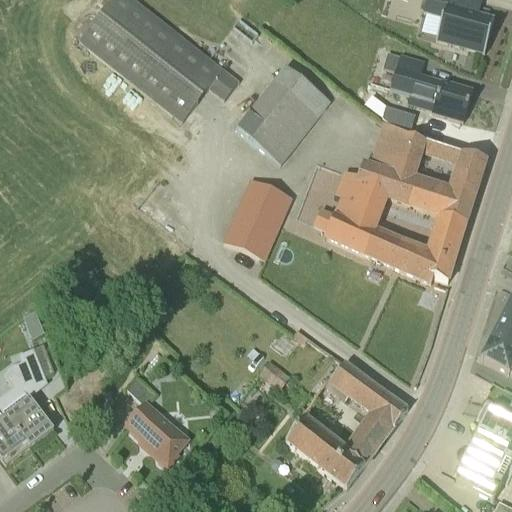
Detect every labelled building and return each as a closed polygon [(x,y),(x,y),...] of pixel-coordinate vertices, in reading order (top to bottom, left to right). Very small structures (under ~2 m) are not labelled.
[(238,86),(128,0),(113,0),(79,45),(181,126),(208,92),(224,104),(238,86)] [(484,1),(479,0),(427,0),(427,1),(447,7),(436,41),(484,56),(495,21),(479,17),(484,1)] [(383,73),(395,76),(390,93),(435,106),(431,117),(463,126),(472,96),(419,80),(423,68),(388,57),(383,73)] [(233,133),(279,170),(329,107),(284,71),(233,133)] [(413,121),(387,112),(382,124),(406,137),(413,121)] [(406,138),(382,126),(366,169),(362,168),(356,185),(355,185),(354,191),(386,201),(445,221),(465,228),(485,164),(406,138)] [(324,241),(364,259),(372,236),(386,201),(354,191),(355,185),(344,181),(337,199),(342,201),(333,221),(320,215),(313,229),(326,235),(324,241)] [(264,264),(291,204),(250,185),(223,246),(264,264)] [(413,254),(405,277),(430,288),(433,282),(447,287),(465,228),(445,221),(430,259),(413,254)] [(364,259),(405,277),(413,254),(399,249),(372,236),(364,259)] [(154,319),(155,317),(164,308),(166,307),(155,296),(143,308),(154,319)] [(511,301),(480,364),(508,379),(509,377),(511,377),(511,301)] [(35,321),(24,325),(32,345),(43,341),(35,321)] [(8,394),(18,407),(4,418),(29,452),(53,434),(26,398),(32,393),(29,386),(44,380),(33,353),(18,359),(21,367),(13,370),(3,377),(13,391),(8,394)] [(268,365),(257,379),(278,395),(289,381),(268,365)] [(359,439),(358,440),(377,454),(408,414),(344,368),(330,385),(372,416),(359,439)] [(126,393),(145,410),(156,397),(136,380),(126,393)] [(126,433),(155,458),(160,462),(158,465),(167,473),(178,460),(174,458),(186,444),(145,410),(126,433)] [(511,411),(509,410),(504,420),(490,413),(455,486),(492,504),(503,484),(509,469),(511,469),(511,411)] [(0,463),(5,470),(29,452),(0,413),(0,463)] [(377,454),(358,440),(346,456),(303,424),(285,448),(346,494),(377,454)]
